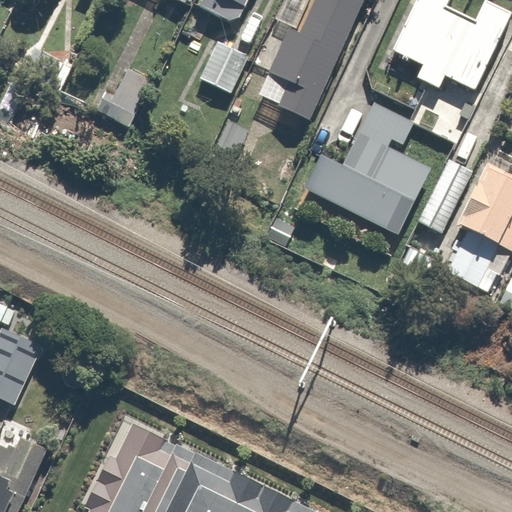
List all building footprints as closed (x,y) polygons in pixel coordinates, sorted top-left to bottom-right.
[(169,0),(188,9),(192,0),(169,0)] [(204,0),(199,10),(238,30),(253,0),(204,0)] [(291,30),(270,77),(290,86),(280,108),(313,123),(368,0),(318,0),(303,36),(291,30)] [(457,0),(417,0),(393,55),(424,69),(419,80),(443,91),(448,81),(480,95),(511,25),(511,10),(489,0),(476,28),(450,16),(457,0)] [(247,57),(218,43),(200,81),(228,95),(247,57)] [(64,95),(74,67),(59,61),(49,89),(64,95)] [(398,159),(416,127),(377,106),(342,168),(324,158),(307,189),(400,241),(434,179),(398,159)] [(446,240),(479,175),(449,160),(416,225),(446,240)] [(511,169),(495,161),(459,232),(468,236),(449,273),(499,298),(511,272),(511,169)] [(0,342),(6,331),(17,310),(0,300),(0,342)] [(6,331),(0,342),(0,404),(15,412),(46,352),(6,331)] [(303,511),(134,426),(117,461),(112,458),(86,510),(89,511),(303,511)] [(16,433),(9,448),(0,444),(0,511),(23,511),(52,450),(16,433)]
